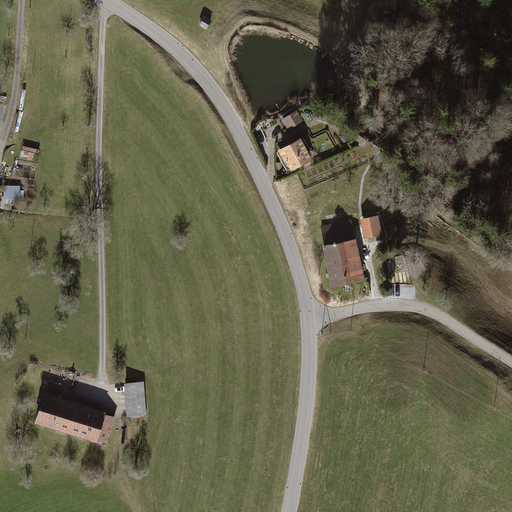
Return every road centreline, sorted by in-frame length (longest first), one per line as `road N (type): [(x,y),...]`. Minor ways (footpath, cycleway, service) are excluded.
road 1 (tertiary): [(309,320),(281,224),(217,96),(154,32),(104,0)]
road 2 (unclassified): [(309,320),(376,305),(418,306),(511,362)]
road 3 (tertiary): [(289,511),(310,369),(309,320)]
